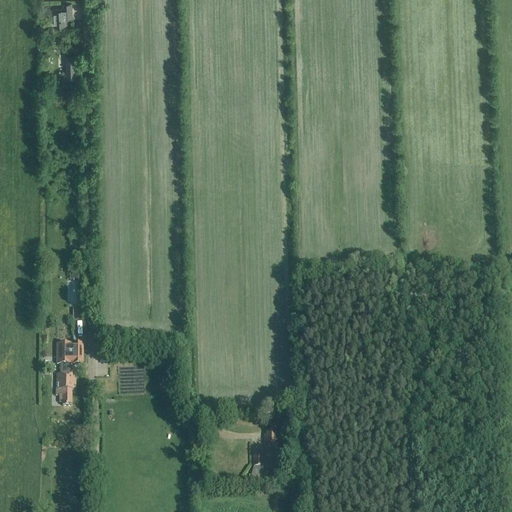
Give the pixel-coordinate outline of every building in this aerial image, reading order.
[(53,10),(54,26),(65,25),(64,19),(73,18),(72,3),(62,4),(63,9),(53,10)] [(65,56),(64,56),(65,76),(76,75),(76,55),(65,55),(65,56)] [(56,375),(56,396),(60,396),(60,404),(62,404),(62,407),(72,407),(72,394),(75,394),(76,376),(71,376),(71,366),(83,366),(83,346),(80,346),(57,346),(57,366),(60,366),(60,375),(56,375)] [(271,457),(271,450),(275,450),(275,433),(266,434),(266,437),(263,437),(264,450),(265,450),(265,457),(271,457)] [(254,468),(263,468),(263,457),(254,458),(254,468)] [(254,468),(252,473),(251,478),(263,478),(263,468),(254,468)]
